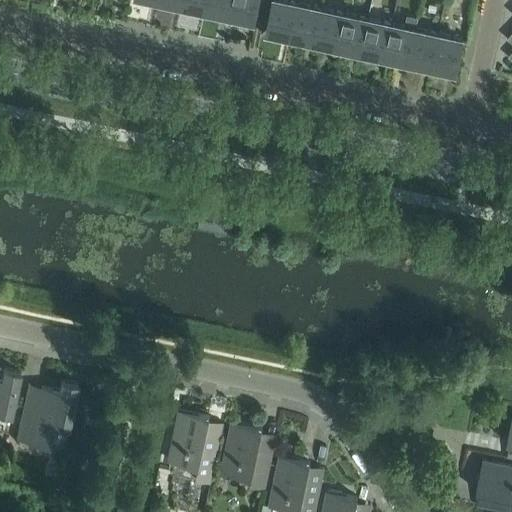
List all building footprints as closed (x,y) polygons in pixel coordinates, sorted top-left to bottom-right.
[(183,0),(182,7),(205,11),(207,0),(183,0)] [(207,0),(205,11),(228,16),(231,0),(207,0)] [(231,0),(228,16),(253,22),(257,0),(231,0)] [(289,37),(297,3),(285,0),(272,0),(266,32),(289,37)] [(297,3),(289,37),(312,42),(320,7),(297,3)] [(320,7),(312,42),(336,47),(344,13),(320,7)] [(344,13),(336,47),(359,52),(367,18),(344,13)] [(406,63),(414,28),(416,17),(405,15),(402,25),(391,23),(383,58),(406,63)] [(367,18),(359,52),(383,58),(391,23),(367,18)] [(430,68),(438,33),(414,28),(406,63),(430,68)] [(438,33),(430,68),(454,73),(462,38),(438,33)] [(0,413),(10,415),(19,371),(3,368),(1,377),(0,376),(0,413)] [(59,390),(28,383),(16,439),(48,446),(53,425),(67,428),(77,383),(61,380),(59,390)] [(209,416),(178,410),(167,460),(198,467),(195,480),(209,483),(222,423),(208,420),(209,416)] [(231,421),(220,472),(250,478),(249,486),(263,489),(269,459),(255,457),(262,427),(231,421)] [(279,454),(268,505),(298,511),(313,511),(317,493),(303,490),(310,461),(279,454)] [(511,511),(511,465),(482,460),(475,490),(505,496),(502,511),(511,511)] [(326,491),(321,511),(353,511),(357,497),(326,491)]
